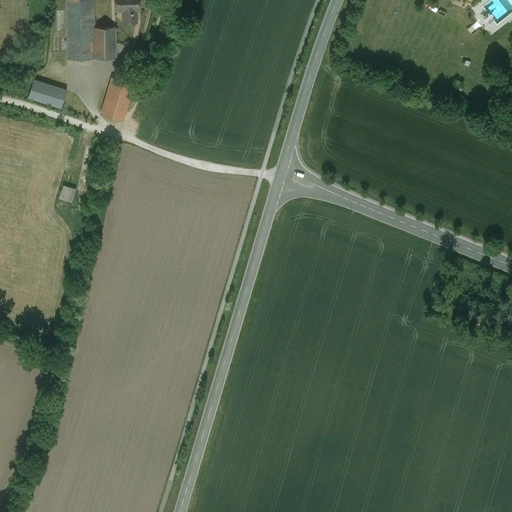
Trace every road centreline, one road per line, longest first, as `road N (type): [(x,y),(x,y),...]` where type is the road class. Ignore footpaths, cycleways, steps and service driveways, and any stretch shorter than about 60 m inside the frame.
road 1 (tertiary): [(179,511),(280,174)]
road 2 (unclassified): [(280,174),(511,267)]
road 3 (tertiary): [(280,174),(338,0)]
road 4 (track): [(181,0),(137,135)]
